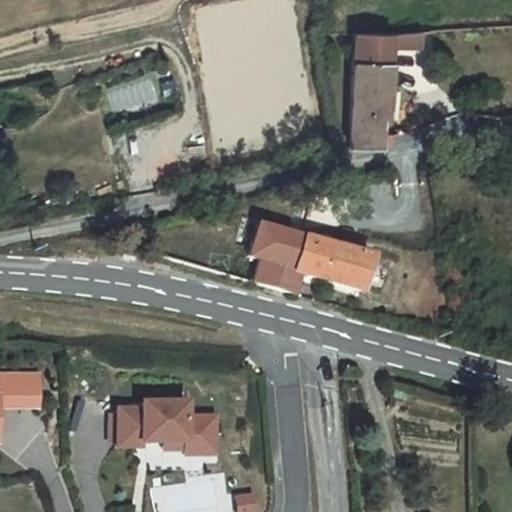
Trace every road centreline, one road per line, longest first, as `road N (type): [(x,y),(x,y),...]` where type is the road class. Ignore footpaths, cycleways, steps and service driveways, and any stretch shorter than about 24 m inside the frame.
road 1 (unclassified): [(511,130),(0,236)]
road 2 (secondary): [(280,324),(82,279),(0,273)]
road 3 (secondary): [(511,391),(280,324)]
road 4 (residential): [(280,324),(295,511)]
